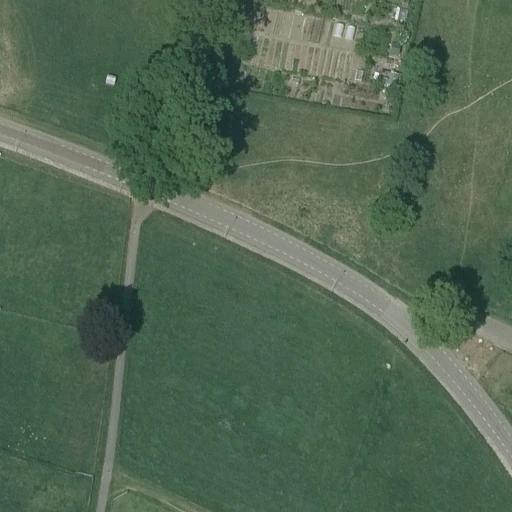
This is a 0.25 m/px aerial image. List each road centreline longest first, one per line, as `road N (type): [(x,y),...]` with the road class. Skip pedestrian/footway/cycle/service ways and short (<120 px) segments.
road 1 (residential): [(408,327),(327,270),(258,235),(0,131)]
road 2 (track): [(98,511),(141,184)]
road 3 (track): [(236,0),(181,201)]
road 4 (residential): [(511,451),(408,327)]
